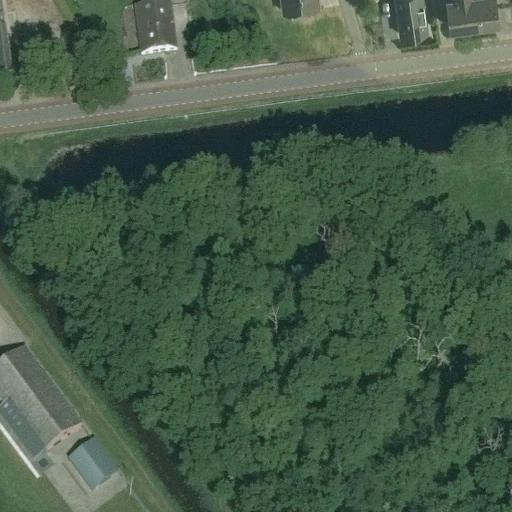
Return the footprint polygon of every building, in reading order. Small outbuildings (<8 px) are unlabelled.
[(317,0),(281,0),(283,12),(319,7),(317,0)] [(394,0),(400,35),(427,31),(422,0),(394,0)] [(445,0),(449,28),(473,25),(470,0),(445,0)] [(494,0),(470,0),(473,25),(497,22),(494,0)] [(0,4),(0,78),(11,77),(5,33),(4,34),(0,4)] [(176,51),(170,4),(135,9),(141,56),(176,51)] [(25,349),(0,368),(0,402),(4,408),(9,404),(46,454),(83,426),(25,349)] [(92,493),(118,474),(94,442),(68,461),(92,493)]
